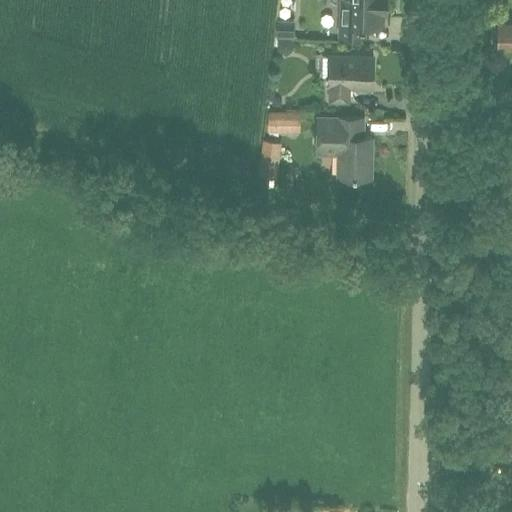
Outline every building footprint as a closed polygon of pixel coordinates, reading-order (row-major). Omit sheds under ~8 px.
[(386,0),(340,0),(339,35),(365,36),(365,24),(383,25),(384,14),(386,14),(386,0)] [(294,37),(294,20),(276,19),(276,37),(294,37)] [(497,47),(511,47),(511,19),(498,19),(497,47)] [(374,55),(330,55),(329,86),(330,86),(330,101),(349,101),(349,86),(373,87),(374,55)] [(269,85),(268,98),(273,99),(272,105),(281,106),(281,102),(279,99),(277,97),(274,96),(275,85),(269,85)] [(283,132),(283,111),(267,111),(267,132),(283,132)] [(339,177),(371,177),(371,136),(361,136),(361,116),(336,116),(336,117),(316,117),(316,152),(339,152),(339,177)] [(281,142),(262,139),(257,175),(276,178),(281,142)] [(511,427),(483,427),(482,457),(511,457),(511,427)]
